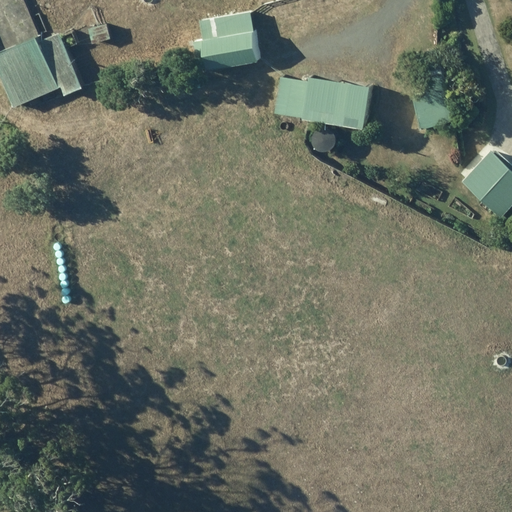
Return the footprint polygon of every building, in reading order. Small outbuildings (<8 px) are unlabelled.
[(255,14),(203,22),(205,38),(197,39),(199,51),(206,50),(209,75),(263,67),(255,14)] [(107,22),(88,27),(94,49),(113,44),(107,22)] [(63,30),(0,56),(0,71),(16,111),(62,93),(66,102),(88,93),(63,30)] [(436,55),(420,60),(429,94),(415,98),(424,132),(455,123),(436,55)] [(377,88),(284,78),(279,121),(372,131),(377,88)] [(511,170),(491,151),(463,183),(503,220),(511,210),(511,170)]
